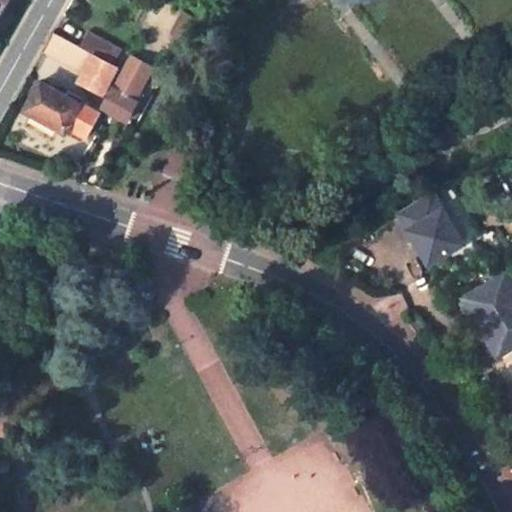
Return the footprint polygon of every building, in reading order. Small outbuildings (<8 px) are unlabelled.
[(163,0),(147,0),(131,27),(136,29),(172,49),(192,16),(163,0)] [(86,33),(78,47),(53,34),(45,48),(84,70),(77,81),(103,95),(116,68),(112,66),(121,52),(86,33)] [(133,58),(104,110),(124,121),(138,98),(136,97),(146,80),(157,87),(164,75),(133,58)] [(97,114),(40,82),(24,111),(66,134),(68,130),(84,138),(97,114)] [(429,265),(463,244),(431,192),(396,213),(429,265)] [(497,354),(511,344),(511,289),(504,276),(466,299),(497,354)]
